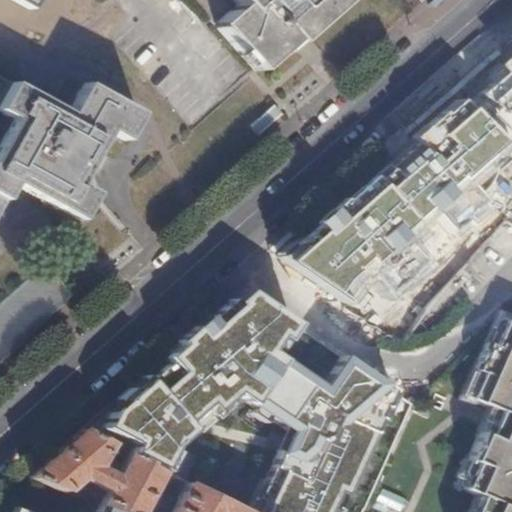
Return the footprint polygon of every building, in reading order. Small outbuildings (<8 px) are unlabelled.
[(0,0),(0,12),(33,32),(36,33),(42,22),(54,0),(0,0)] [(174,0),(161,0),(155,6),(191,45),(205,33),(174,0)] [(338,0),(232,0),(236,4),(225,13),(215,21),(215,27),(254,70),(279,48),(300,30),(302,31),(338,0)] [(192,123),(216,101),(182,65),(159,87),(192,123)] [(0,202),(11,183),(17,187),(77,219),(92,193),(75,184),(88,159),(89,157),(91,154),(103,132),(105,133),(120,141),(136,114),(121,105),(106,97),(102,95),(81,83),(64,113),(62,112),(33,96),(13,85),(8,83),(0,97),(0,113),(10,118),(0,136),(0,202)] [(479,374),(468,399),(489,408),(511,418),(511,324),(503,321),(492,347),(483,343),(472,370),(479,374)] [(319,378),(335,353),(294,327),(277,353),(319,378)] [(482,425),(478,434),(511,449),(511,418),(489,408),(482,425)] [(106,443),(80,430),(27,477),(62,491),(79,477),(105,492),(98,505),(113,511),(135,511),(144,497),(151,485),(159,470),(125,453),(122,458),(118,466),(113,477),(93,466),(99,456),(103,449),(106,443)] [(511,511),(511,449),(478,434),(466,460),(473,463),(462,489),(478,496),(485,499),(478,511),(511,511)] [(106,443),(103,449),(122,458),(125,453),(106,443)] [(99,456),(93,466),(113,477),(118,466),(99,456)] [(105,492),(79,477),(62,491),(98,505),(105,492)] [(176,502),(170,511),(240,511),(185,484),(176,502)] [(151,485),(144,497),(166,511),(170,511),(176,502),(151,485)]
